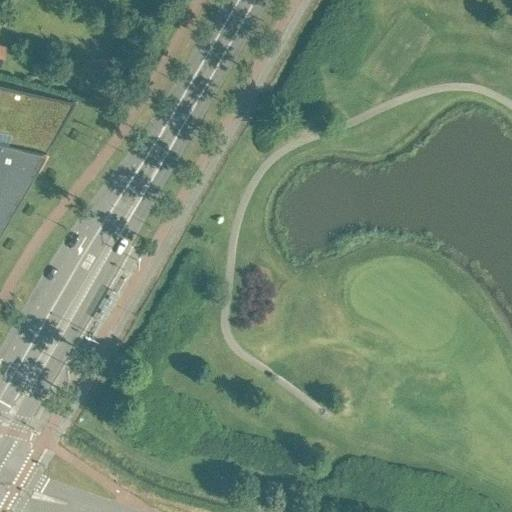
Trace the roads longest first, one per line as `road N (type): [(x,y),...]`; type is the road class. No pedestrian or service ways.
road 1 (secondary): [(0,454),(263,0)]
road 2 (secondary): [(239,0),(0,385)]
